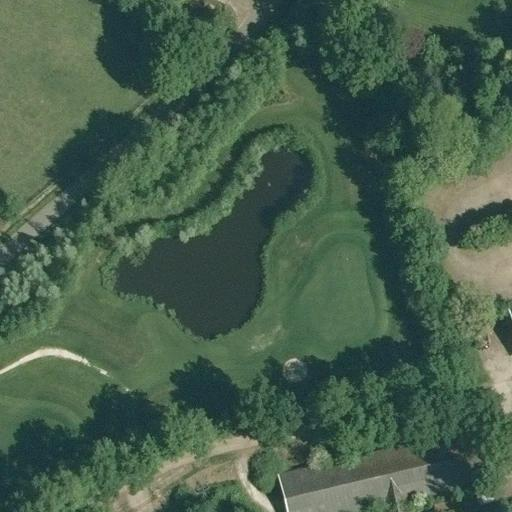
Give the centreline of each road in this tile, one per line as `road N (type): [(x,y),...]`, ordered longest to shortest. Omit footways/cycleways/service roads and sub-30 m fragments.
road 1 (track): [(499,390),(207,447),(80,511)]
road 2 (unclassified): [(0,260),(242,42),(273,0)]
